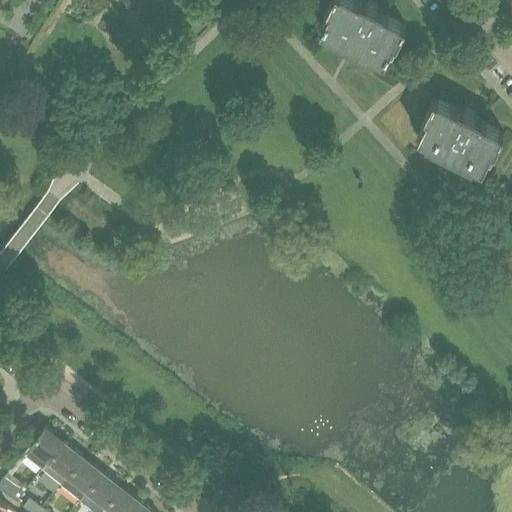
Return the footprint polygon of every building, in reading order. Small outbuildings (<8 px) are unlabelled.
[(375,8),(377,5),(367,1),(366,4),(358,0),(330,0),(327,7),(330,8),(321,26),(384,58),(393,39),(397,41),(405,23),(375,8)] [(473,115),(474,112),(465,108),(463,111),(433,96),(424,113),(427,115),(418,133),(482,165),(491,147),(494,148),(503,131),(473,115)] [(45,424),(23,451),(42,466),(64,439),(45,424)] [(60,482),(83,454),(64,439),(42,466),(61,481),(60,482)] [(60,482),(80,497),(102,469),(83,454),(60,482)] [(87,489),(105,503),(121,484),(102,469),(80,497),(87,489)] [(0,479),(0,486),(17,500),(28,485),(27,485),(29,482),(21,477),(17,483),(4,474),(0,479)] [(105,503),(115,511),(129,511),(140,499),(121,484),(105,503)] [(30,495),(22,504),(32,511),(36,511),(43,504),(30,495)] [(156,511),(140,499),(129,511),(156,511)]
